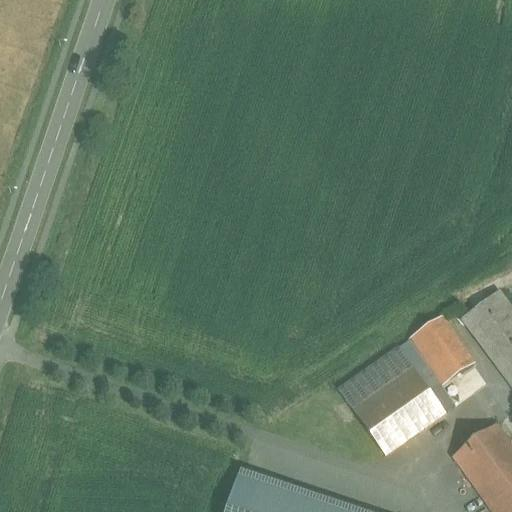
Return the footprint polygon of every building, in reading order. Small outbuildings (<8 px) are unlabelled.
[(511,310),(501,295),(464,322),(511,386),(511,310)] [(476,365),(445,320),(413,341),(444,388),(476,365)] [(447,416),(401,351),(340,393),(387,458),(447,416)] [(511,511),(511,448),(498,428),(456,459),(493,511),(511,511)] [(359,511),(239,473),(226,511),(359,511)]
